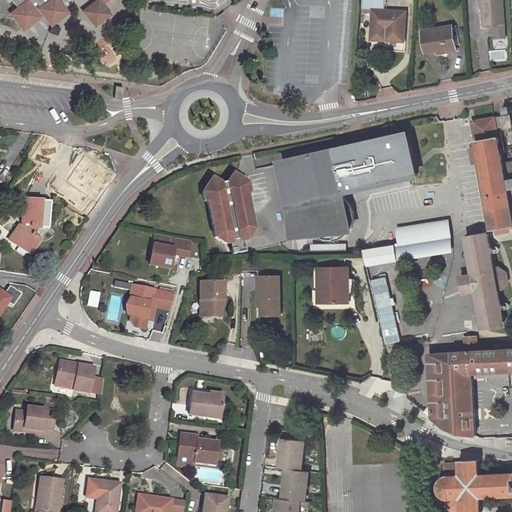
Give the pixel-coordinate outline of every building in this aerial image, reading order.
[(11,0),(16,6),(9,12),(24,29),(40,17),(39,16),(43,14),(51,25),(67,12),(57,0),(11,0)] [(102,5),(97,0),(83,11),(95,26),(109,14),(102,5)] [(385,11),(385,0),(362,0),(362,10),(370,10),(373,11),(385,11)] [(501,0),(481,0),(483,27),(503,25),(501,0)] [(385,11),(373,11),(372,30),(371,40),(404,41),(406,12),(385,11)] [(452,26),(422,32),(426,52),(436,51),(437,55),(443,54),(443,52),(456,50),(452,26)] [(122,87),(115,86),(113,97),(121,98),(122,87)] [(503,114),(511,113),(510,106),(502,107),(503,114)] [(511,161),(503,163),(498,130),(511,127),(511,119),(511,115),(473,123),(478,147),(480,162),(492,229),(511,225),(511,161)] [(407,135),(288,162),(293,185),(284,187),(293,222),(302,221),(305,237),(315,235),(319,238),(325,240),(332,240),(338,238),(343,236),(347,232),(350,228),(351,225),(353,220),(353,215),(352,210),(351,205),(348,201),(346,198),(344,199),(343,192),(416,176),(407,135)] [(480,162),(478,147),(472,148),(474,162),(480,162)] [(93,203),(113,172),(83,153),(64,183),(93,203)] [(240,185),(242,181),(232,174),(228,183),(219,184),(211,178),(202,192),(204,200),(208,203),(215,236),(225,244),(232,242),(231,240),(239,239),(239,241),(247,240),(252,230),(245,194),(241,191),(240,185)] [(47,228),(49,201),(23,199),(21,224),(19,227),(17,225),(8,239),(29,254),(38,240),(33,236),(37,227),(47,228)] [(450,219),(396,227),(398,244),(395,245),(397,262),(453,252),(452,235),(450,219)] [(189,240),(154,233),(148,264),(168,268),(171,253),(186,256),(189,240)] [(498,289),(494,268),(488,234),(467,237),(469,252),(467,252),(466,254),(467,256),(468,257),(471,257),(474,274),(471,275),(468,276),(466,277),(466,279),(465,281),(466,284),(466,287),(467,289),(469,290),(471,292),(477,291),(480,308),(478,308),(477,309),(476,310),(477,313),(478,314),(481,315),(484,328),(504,325),(498,289)] [(395,245),(364,250),(366,258),(367,267),(397,262),(395,245)] [(499,267),(494,268),(498,289),(504,288),(508,281),(507,273),(499,267)] [(347,304),(346,269),(322,269),(323,304),(347,304)] [(465,293),(471,292),(469,290),(467,289),(466,287),(466,284),(465,281),(466,279),(466,277),(468,276),(471,275),(462,276),(465,293)] [(280,276),(258,276),(258,301),(261,301),(261,306),(261,315),(280,315),(280,276)] [(403,341),(389,277),(372,280),(387,345),(403,341)] [(223,281),(199,281),(199,316),(220,316),(220,305),(220,299),(223,299),(223,281)] [(169,310),(173,294),(153,290),(153,289),(131,285),(128,299),(131,299),(128,314),(130,315),(129,321),(134,328),(144,329),(146,320),(146,318),(152,319),(154,307),(169,310)] [(97,308),(99,293),(89,292),(87,307),(97,308)] [(473,435),(475,436),(472,372),(511,369),(511,349),(479,352),(478,336),(464,337),(465,352),(430,355),(433,403),(426,413),(434,419),(446,429),(458,433),(473,435)] [(74,382),(74,386),(73,389),(89,392),(101,394),(103,378),(92,376),(94,367),(60,361),(56,379),(74,382)] [(393,374),(396,388),(406,386),(403,372),(393,374)] [(208,397),(209,395),(192,394),(189,414),(219,418),(221,398),(208,397)] [(31,428),(31,432),(41,434),(42,428),(51,429),(54,411),(26,407),(25,412),(16,411),(13,430),(23,432),(23,427),(31,428)] [(193,437),(193,435),(180,434),(177,456),(195,458),(194,462),(214,464),(217,442),(197,440),(197,438),(193,437)] [(301,470),(304,440),(287,438),(286,445),(282,444),(279,467),(287,468),(291,469),(301,470)] [(194,469),(194,462),(195,458),(177,456),(176,467),(194,469)] [(446,500),(452,500),(452,511),(479,511),(487,511),(487,501),(487,498),(511,496),(511,472),(486,474),(485,461),(450,462),(451,477),(445,478),(441,482),(439,486),(440,492),(442,496),(446,500)] [(299,500),(305,501),(308,471),(301,470),(291,469),(291,475),(286,474),(283,498),(299,500)] [(40,497),(38,511),(44,511),(57,511),(61,481),(39,478),(37,497),(40,497)] [(115,511),(119,484),(99,481),(94,511),(115,511)] [(225,511),(227,498),(205,495),(202,511),(225,511)] [(170,500),(152,497),(151,501),(137,499),(135,511),(168,511),(169,510),(170,500)] [(276,511),(297,511),(299,500),(283,498),(282,498),(282,505),(278,504),(276,511)] [(183,502),(170,500),(169,510),(182,511),(183,502)] [(10,503),(3,502),(2,510),(9,511),(10,503)]
